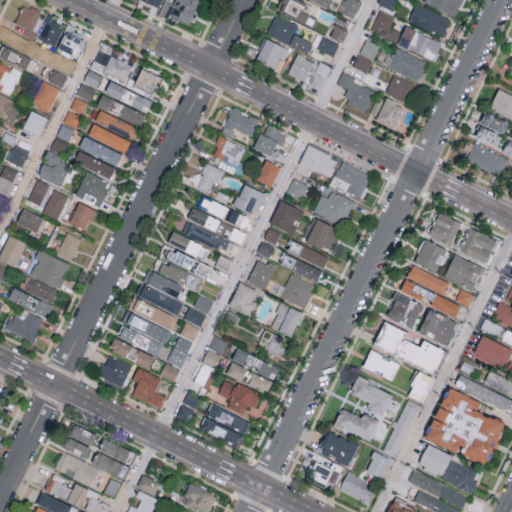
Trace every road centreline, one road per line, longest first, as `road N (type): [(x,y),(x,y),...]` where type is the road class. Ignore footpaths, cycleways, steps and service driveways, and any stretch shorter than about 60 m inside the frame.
road 1 (residential): [(502,0),(249,511)]
road 2 (residential): [(243,0),(0,494)]
road 3 (residential): [(0,233),(107,17)]
road 4 (secondary): [(54,384),(218,465)]
road 5 (secondary): [(210,68),(73,0)]
